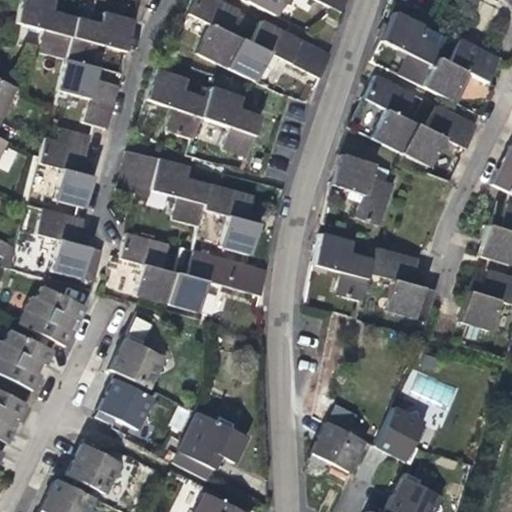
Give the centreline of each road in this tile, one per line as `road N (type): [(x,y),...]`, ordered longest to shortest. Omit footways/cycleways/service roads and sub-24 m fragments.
road 1 (residential): [(367,0),(290,241),(282,291),(285,511)]
road 2 (residential): [(94,227),(158,0)]
road 3 (residential): [(511,89),(443,245),(443,305)]
road 4 (residential): [(110,307),(9,511)]
